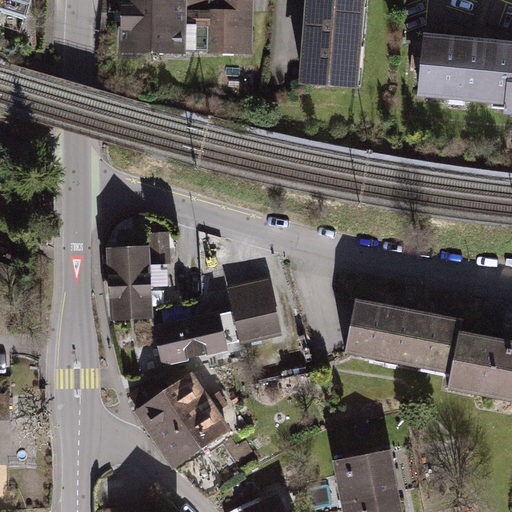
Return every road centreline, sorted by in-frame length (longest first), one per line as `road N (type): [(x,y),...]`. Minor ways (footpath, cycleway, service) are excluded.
road 1 (residential): [(83,169),(207,218),(356,260),(511,287)]
road 2 (residential): [(80,436),(83,169)]
road 3 (residential): [(83,169),(83,0)]
road 4 (residential): [(199,511),(137,453),(116,440),(80,436)]
